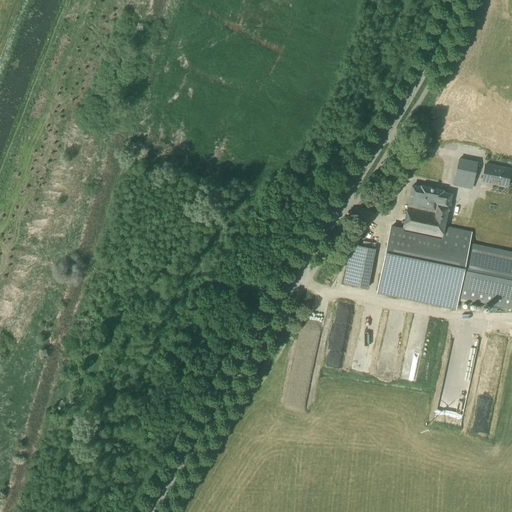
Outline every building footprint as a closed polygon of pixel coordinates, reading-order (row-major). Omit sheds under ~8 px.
[(507,185),(510,171),(485,165),(482,180),(507,185)] [(440,238),(443,228),(450,195),(442,193),(442,192),(420,187),(420,188),(412,186),(402,230),(440,238)] [(440,238),(402,230),(390,228),(377,292),(455,308),(457,298),(510,309),(511,300),(511,252),(468,243),(470,234),(443,228),(440,238)] [(367,288),(374,249),(351,244),(343,284),(367,288)] [(333,328),(334,353),(346,353),(344,319),(339,319),(339,327),(333,328)]
